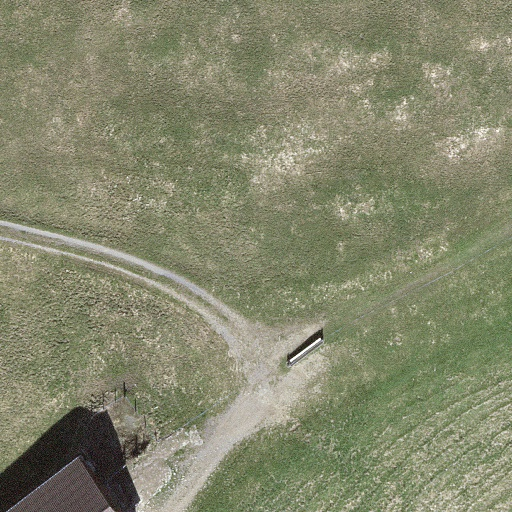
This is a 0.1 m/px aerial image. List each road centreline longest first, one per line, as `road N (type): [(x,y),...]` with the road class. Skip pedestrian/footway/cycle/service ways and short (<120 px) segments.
road 1 (track): [(0,234),(288,337)]
road 2 (track): [(288,337),(511,199)]
